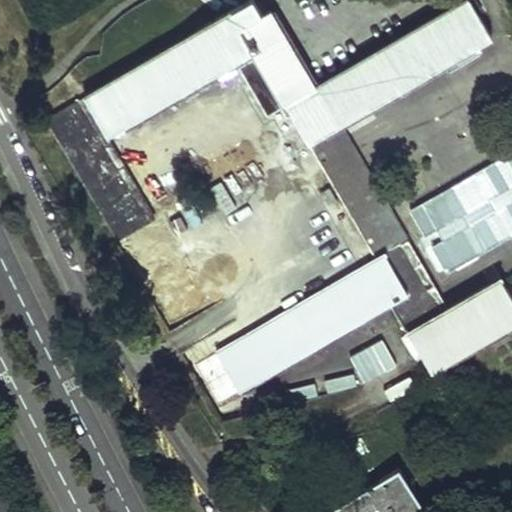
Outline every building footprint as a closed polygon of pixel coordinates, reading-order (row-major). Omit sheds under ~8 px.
[(252,0),(48,121),(119,240),(157,217),(110,137),(253,52),(310,147),(345,126),(494,37),(472,0),(464,0),(317,88),(269,11),(262,15),(253,0),(252,0)] [(345,126),(310,147),(376,260),(399,299),(415,328),(451,307),(345,126)] [(130,238),(175,314),(205,296),(159,220),(130,238)] [(376,260),(216,353),(239,392),(399,299),(376,260)] [(415,328),(409,332),(411,335),(433,371),(511,323),(511,292),(503,276),(451,307),(415,328)] [(403,470),(337,511),(424,511),(428,510),(403,470)]
